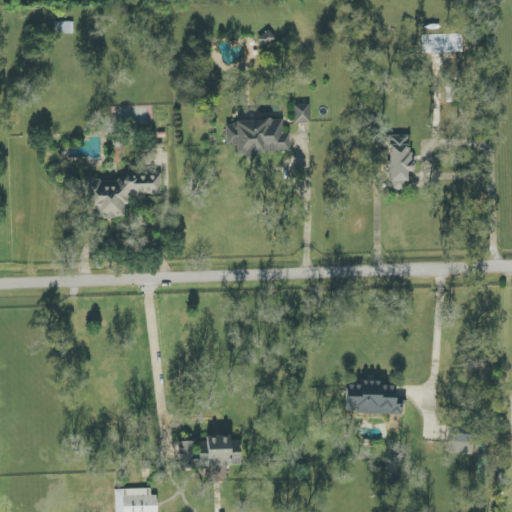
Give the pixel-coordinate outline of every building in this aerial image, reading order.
[(257,40),(264,48),(275,38),(269,30),(257,40)] [(294,105),(294,123),(310,123),(309,104),(294,105)] [(226,147),(236,146),(236,155),(290,154),(289,134),(282,134),(282,120),(225,122),(226,147)] [(409,136),(390,136),(389,190),(406,190),(406,172),(413,172),(413,153),(409,153),(409,136)] [(161,195),(160,174),(124,175),(124,180),(84,181),(85,219),(126,218),(125,196),(161,195)] [(402,414),(402,397),(394,397),(394,384),(345,383),(345,414),(402,414)] [(473,427),(451,426),(450,454),(472,455),(473,427)] [(179,469),(210,468),(210,482),(227,481),(226,466),(241,465),(240,441),(230,441),(230,437),(195,439),(195,441),(178,442),(179,469)] [(156,511),(157,495),(151,495),(150,489),(115,490),(115,511),(156,511)]
